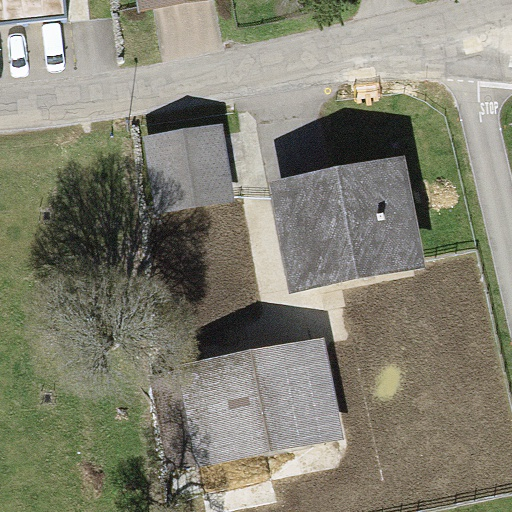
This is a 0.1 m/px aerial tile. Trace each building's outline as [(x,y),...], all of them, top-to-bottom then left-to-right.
[(0,0),(0,20),(50,16),(48,0),(0,0)] [(221,0),(124,0),(127,19),(222,6),(221,0)] [(214,145),(139,156),(149,221),(224,210),(214,145)] [(396,184),(263,207),(283,315),(415,291),(396,184)] [(310,362),(172,386),(189,481),(326,457),(310,362)]
